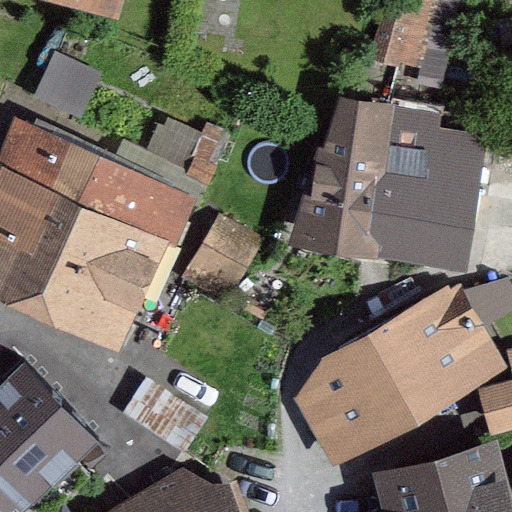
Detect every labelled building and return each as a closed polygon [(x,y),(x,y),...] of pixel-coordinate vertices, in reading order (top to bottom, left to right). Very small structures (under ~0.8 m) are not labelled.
[(52,0),(123,19),(128,0),(52,0)] [(387,0),(370,68),(422,81),(442,0),(387,0)] [(304,241),(387,258),(400,133),(400,113),(353,107),(304,241)] [(9,164),(174,240),(192,199),(27,124),(9,164)] [(500,146),(400,133),(387,258),(480,277),(492,202),(500,146)] [(511,148),(500,146),(492,202),(511,204),(511,148)] [(0,286),(127,343),(174,240),(9,164),(0,182),(0,286)] [(223,208),(188,284),(231,303),(266,228),(223,208)] [(487,313),(511,307),(511,272),(479,280),(487,313)] [(332,365),(306,410),(343,466),(508,370),(462,298),(332,365)] [(34,349),(0,381),(0,511),(59,511),(128,447),(34,349)] [(511,396),(495,401),(503,432),(511,429),(511,396)] [(511,511),(511,454),(397,482),(404,511),(511,511)] [(246,511),(231,473),(136,511),(246,511)]
